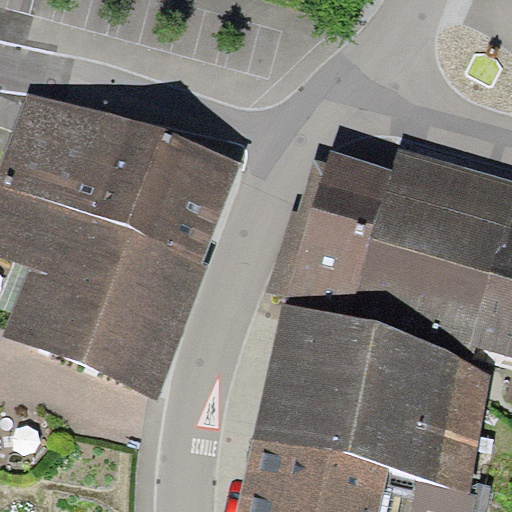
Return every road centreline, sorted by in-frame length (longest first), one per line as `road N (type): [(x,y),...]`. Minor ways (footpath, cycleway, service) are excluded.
road 1 (unclassified): [(192,511),(193,451),(220,343),(291,147)]
road 2 (residential): [(0,55),(291,147)]
road 3 (residential): [(511,133),(355,77)]
